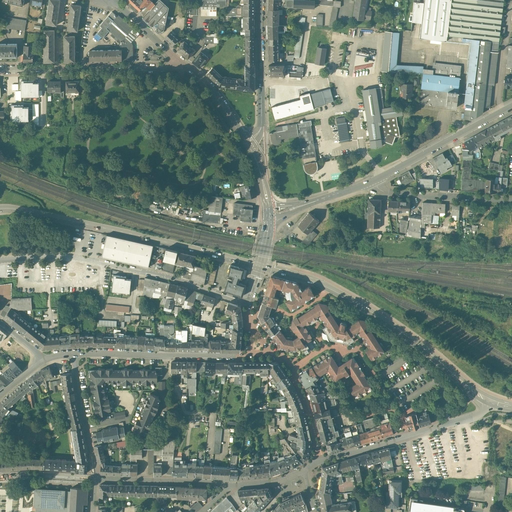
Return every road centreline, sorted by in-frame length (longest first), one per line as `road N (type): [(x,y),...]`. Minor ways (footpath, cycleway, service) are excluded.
road 1 (secondary): [(488,400),(371,312),(314,280),(259,265)]
road 2 (secondary): [(259,265),(0,209)]
road 3 (residential): [(0,259),(108,261),(248,303)]
road 4 (residential): [(314,464),(470,419),(488,400)]
road 5 (residential): [(0,70),(160,68),(177,57)]
road 6 (residential): [(76,354),(242,355)]
road 7 (tertiary): [(372,181),(511,106)]
road 8 (residential): [(247,141),(262,123),(260,0)]
road 9 (unclassified): [(511,201),(389,192),(372,181)]
road 10 (residential): [(235,484),(94,479)]
road 11 (residential): [(76,354),(94,479)]
